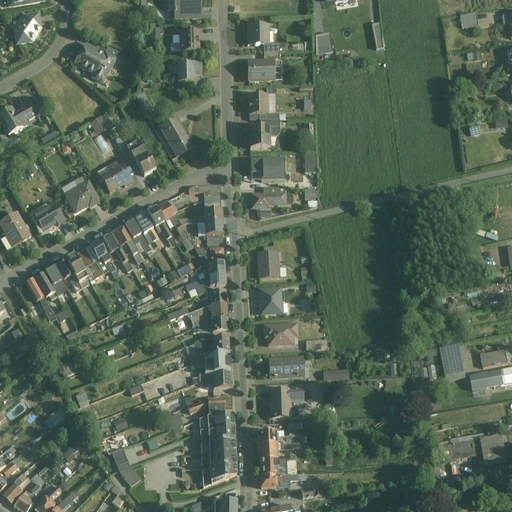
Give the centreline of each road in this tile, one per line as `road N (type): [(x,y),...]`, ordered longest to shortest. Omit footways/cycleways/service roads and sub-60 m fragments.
road 1 (residential): [(248,511),(226,162)]
road 2 (residential): [(0,288),(226,162)]
road 3 (residential): [(226,162),(223,0)]
road 4 (residential): [(64,0),(59,45),(0,89)]
